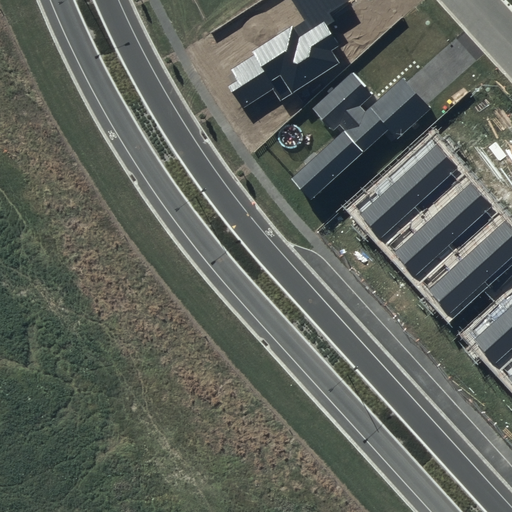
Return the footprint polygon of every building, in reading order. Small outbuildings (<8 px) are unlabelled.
[(348,1),(347,0),(291,0),(303,18),(252,51),(254,55),(230,70),(237,80),(229,86),(243,108),(273,89),(280,100),(339,63),(332,51),(340,46),(327,26),(335,21),(329,13),(348,1)] [(352,72),(312,108),(333,132),(340,126),(344,131),(292,178),(311,199),(388,129),(397,138),(431,108),(403,78),(366,111),(362,107),(374,96),(352,72)] [(360,215),(381,238),(458,168),(437,145),(360,215)] [(394,253),(415,276),(492,207),(471,183),(394,253)] [(429,291),(450,314),(511,257),(511,227),(506,221),(429,291)] [(511,306),(475,341),(496,364),(511,349),(511,306)]
